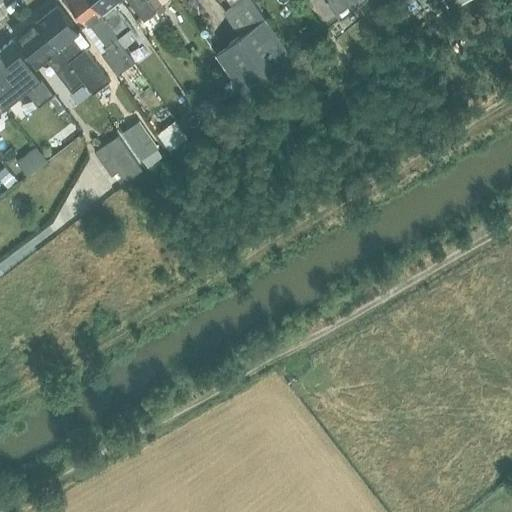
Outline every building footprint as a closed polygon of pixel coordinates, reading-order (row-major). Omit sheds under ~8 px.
[(121,35),(92,0),(67,0),(87,24),(83,28),(118,73),(134,60),(118,37),(121,35)] [(113,4),(117,1),(116,0),(92,0),(121,35),(118,37),(134,60),(149,50),(113,4)] [(154,8),(147,0),(116,0),(117,1),(118,0),(131,0),(144,16),(154,8)] [(159,0),(147,0),(154,8),(156,10),(163,4),(159,0)] [(228,0),(232,5),(224,10),(241,34),(216,53),(244,94),(260,82),(277,69),(294,57),(267,18),(254,0),(228,0)] [(254,0),(267,18),(272,13),(263,0),(254,0)] [(365,0),(325,0),(340,20),(365,0)] [(86,48),(90,44),(58,4),(38,20),(84,81),(94,92),(110,80),(86,48)] [(84,81),(38,20),(16,37),(39,63),(46,58),(72,90),(84,81)] [(39,106),(55,94),(13,39),(0,49),(0,100),(5,106),(26,89),(39,106)] [(289,88),(277,69),(260,82),(273,99),(289,88)] [(222,89),(215,94),(221,102),(241,89),(233,78),(220,87),(222,89)] [(214,92),(194,106),(206,123),(226,108),(221,102),(215,94),(214,92)] [(243,139),(224,115),(208,128),(226,152),(243,139)] [(140,120),(122,132),(140,159),(158,147),(140,120)] [(182,130),(164,142),(171,149),(188,136),(182,130)] [(119,135),(96,151),(112,175),(118,171),(125,181),(142,169),(119,135)] [(36,146),(17,161),(28,176),(47,160),(36,146)] [(18,181),(5,166),(0,170),(0,177),(8,188),(18,181)]
